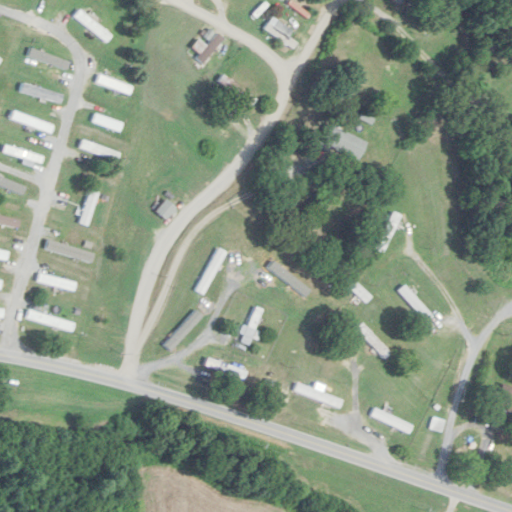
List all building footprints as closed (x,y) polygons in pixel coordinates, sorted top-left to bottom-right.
[(112,33),(77,12),(73,19),(108,40),(112,33)] [(198,40),(190,48),(205,61),(224,39),(217,33),(206,46),(198,40)] [(61,72),(62,63),(29,57),(28,66),(61,72)] [(132,87),(99,74),(96,82),(128,96),(132,87)] [(219,81),(250,106),(255,100),(224,75),(219,81)] [(58,95),(29,85),(26,94),(56,103),(58,95)] [(53,127),(14,110),(10,118),(49,135),(53,127)] [(122,124),(95,113),(91,122),(119,132),(122,124)] [(357,162),(366,141),(326,124),(317,145),(357,162)] [(120,153),(82,140),(79,148),(117,161),(120,153)] [(2,154),(40,164),(43,156),(4,146),(2,154)] [(99,192),(91,189),(79,224),(87,227),(99,192)] [(155,212),(166,221),(176,209),(165,200),(155,212)] [(400,217),(392,213),(374,249),(382,253),(400,217)] [(225,252),(218,249),(196,291),(203,295),(225,252)] [(74,290),(76,281),(38,275),(37,283),(74,290)] [(370,297),(347,276),(342,281),(365,303),(370,297)] [(399,291),(425,322),(431,317),(405,286),(399,291)] [(241,342),(249,345),(261,309),(252,306),(241,342)] [(26,318),(71,333),(74,324),(29,310),(26,318)] [(389,353),(362,323),(356,328),(383,358),(389,353)] [(511,387),(502,383),(493,405),(511,412),(511,387)] [(338,407),(341,398),(295,384),(293,393),(338,407)] [(411,426),(374,408),(370,416),(407,433),(411,426)]
